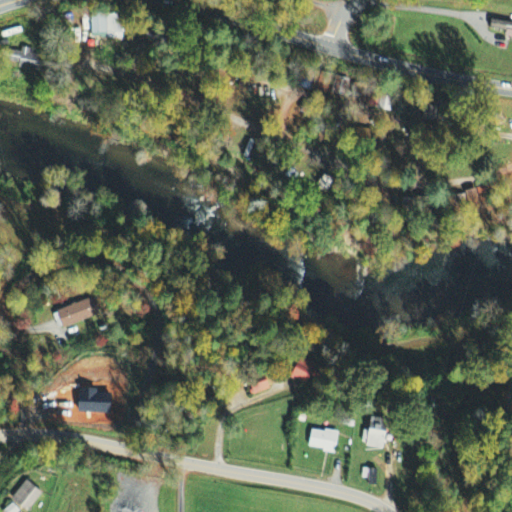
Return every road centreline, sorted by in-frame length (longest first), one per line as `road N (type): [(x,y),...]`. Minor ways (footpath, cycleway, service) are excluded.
road 1 (primary): [(26,0),(511,87)]
road 2 (tertiary): [(0,436),(98,443),(348,493),(387,511)]
